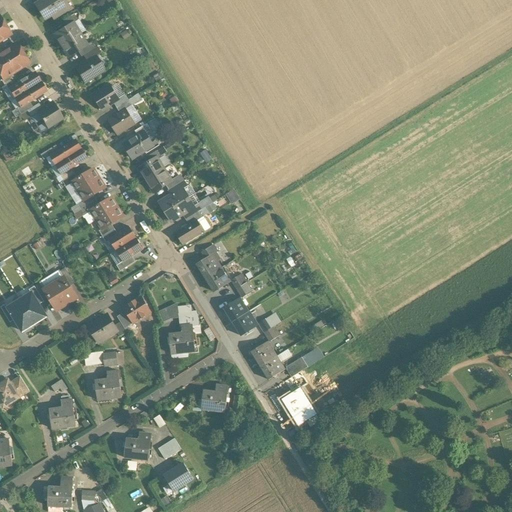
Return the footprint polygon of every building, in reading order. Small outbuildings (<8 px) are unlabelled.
[(44,0),(36,5),(40,11),(42,11),(46,18),(52,14),(55,19),(63,14),(60,9),(66,6),(62,0),(44,0)] [(73,14),(63,21),(66,26),(72,23),(73,23),(77,21),(73,14)] [(66,26),(54,34),(59,42),(59,41),(62,45),(79,34),(73,23),(72,23),(66,26)] [(4,26),(0,28),(0,41),(10,36),(4,26)] [(79,34),(62,45),(65,50),(64,50),(69,58),(78,53),(87,47),(87,46),(79,34)] [(91,43),(87,46),(87,47),(78,53),(81,57),(83,56),(95,48),(91,43)] [(0,54),(0,67),(22,54),(16,45),(0,54)] [(100,54),(96,47),(95,48),(83,56),(86,61),(94,56),(95,58),(100,54)] [(22,54),(0,67),(0,72),(3,78),(4,79),(12,74),(28,64),(22,54)] [(86,61),(75,68),(85,84),(90,80),(92,81),(97,78),(97,76),(95,72),(102,68),(95,58),(94,56),(86,61)] [(12,74),(4,79),(3,78),(0,80),(4,85),(15,79),(12,74)] [(18,84),(10,89),(16,98),(40,83),(34,74),(18,84)] [(15,79),(4,85),(7,91),(10,89),(18,84),(15,79)] [(40,83),(16,98),(21,107),(22,108),(29,103),(46,93),(40,83)] [(111,86),(93,97),(102,111),(114,103),(120,100),(119,99),(111,86)] [(126,95),(119,99),(120,100),(114,103),(117,108),(129,100),(126,95)] [(129,100),(117,108),(120,113),(126,110),(132,106),(129,100)] [(29,103),(22,108),(21,107),(18,109),(22,114),(27,111),(32,108),(29,103)] [(42,109),(38,112),(42,119),(42,120),(44,123),(48,128),(62,120),(52,103),(42,109)] [(32,108),(27,111),(31,117),(38,112),(42,109),(38,104),(32,108)] [(120,113),(108,121),(117,135),(135,125),(126,110),(120,113)] [(147,124),(135,131),(139,137),(146,133),(151,130),(147,124)] [(139,137),(124,146),(132,159),(159,143),(156,138),(151,141),(146,133),(139,137)] [(59,151),(52,156),(58,165),(81,150),(76,141),(59,151)] [(56,146),(46,152),(50,158),(52,156),(59,151),(56,146)] [(163,147),(148,156),(152,162),(158,159),(167,154),(163,147)] [(81,150),(58,165),(63,174),(64,175),(71,170),(87,160),(81,150)] [(152,162),(140,170),(146,181),(164,170),(158,159),(152,162)] [(71,170),(64,175),(63,174),(61,175),(64,181),(74,175),(71,170)] [(77,180),(73,182),(73,183),(79,192),(99,179),(94,170),(77,180)] [(164,170),(146,181),(154,193),(166,186),(172,182),(171,181),(164,170)] [(64,181),(63,182),(66,187),(73,183),(73,182),(77,180),(74,175),(64,181)] [(179,177),(171,181),(172,182),(166,186),(169,191),(169,190),(183,182),(179,177)] [(99,179),(79,192),(84,201),(85,201),(93,196),(105,188),(99,179)] [(183,182),(169,190),(172,195),(182,189),(182,190),(188,186),(185,181),(183,182)] [(230,204),(239,199),(234,188),(225,193),(230,204)] [(172,195),(159,203),(165,213),(188,199),(182,190),(182,189),(172,195)] [(93,196),(85,201),(84,201),(78,205),(82,210),(96,201),(93,196)] [(99,206),(91,211),(91,212),(97,221),(117,208),(111,199),(99,206)] [(188,199),(165,213),(171,222),(184,215),(194,208),(188,199)] [(96,201),(82,210),(85,215),(91,212),(91,211),(99,206),(96,201)] [(199,204),(194,208),(184,215),(187,219),(198,212),(202,210),(199,204)] [(117,208),(97,221),(102,230),(103,230),(111,225),(123,217),(117,208)] [(187,219),(186,220),(189,225),(195,221),(196,222),(202,218),(198,212),(187,219)] [(189,225),(177,232),(184,244),(202,233),(196,222),(195,221),(189,225)] [(111,225),(103,230),(102,230),(99,232),(102,237),(114,230),(111,225)] [(117,235),(109,239),(110,240),(117,251),(137,239),(129,227),(117,235)] [(117,235),(114,230),(102,237),(106,243),(110,240),(109,239),(117,235)] [(137,239),(117,251),(123,262),(124,263),(132,258),(144,250),(137,239)] [(213,246),(201,254),(205,260),(212,255),(212,256),(217,253),(213,246)] [(205,260),(196,266),(205,279),(221,269),(212,256),(212,255),(205,260)] [(132,258),(124,263),(123,262),(117,266),(121,271),(135,262),(132,258)] [(75,284),(65,268),(60,272),(64,278),(65,278),(70,286),(75,284)] [(221,269),(205,279),(214,293),(230,282),(221,269)] [(242,275),(232,281),(238,289),(247,283),(242,275)] [(64,278),(54,284),(66,304),(77,298),(70,286),(65,278),(64,278)] [(247,283),(238,289),(243,298),(252,292),(247,283)] [(49,300),(44,291),(45,290),(41,284),(35,287),(44,302),(44,303),(49,300)] [(45,290),(44,291),(49,300),(56,311),(66,304),(54,284),(45,290)] [(31,293),(39,305),(44,302),(35,287),(30,290),(31,293)] [(19,301),(34,325),(46,317),(39,305),(31,293),(19,301)] [(141,299),(124,309),(126,312),(133,324),(134,325),(151,314),(141,299)] [(240,299),(224,309),(233,322),(248,313),(240,299)] [(15,320),(22,332),(34,325),(19,301),(8,308),(15,320)] [(158,313),(164,324),(171,320),(181,319),(181,314),(180,306),(180,303),(158,313)] [(10,323),(15,320),(8,308),(6,305),(1,308),(10,323)] [(180,306),(181,314),(191,313),(191,311),(191,305),(180,306)] [(197,310),(191,311),(191,313),(192,326),(193,331),(201,331),(199,315),(197,310)] [(133,324),(126,312),(117,318),(120,323),(124,329),(133,324)] [(191,313),(181,314),(181,319),(182,327),(192,326),(191,313)] [(248,313),(233,322),(241,336),(257,326),(248,313)] [(107,317),(89,328),(99,343),(116,332),(113,327),(107,317)] [(269,319),(259,325),(265,333),(274,327),(269,319)] [(120,323),(113,327),(116,332),(119,338),(127,333),(124,329),(120,323)] [(192,326),(182,327),(182,333),(170,334),(171,354),(195,352),(193,331),(192,326)] [(274,327),(265,333),(270,342),(280,336),(274,327)] [(270,352),(265,345),(252,353),(260,366),(276,357),(272,351),(270,352)] [(103,352),(84,355),(86,366),(104,364),(103,355),(103,352)] [(116,353),(117,365),(125,364),(123,352),(116,353)] [(116,353),(103,355),(104,364),(105,367),(117,365),(116,353)] [(314,364),(308,354),(302,358),(308,367),(314,364)] [(276,357),(260,366),(269,380),(285,370),(276,357)] [(302,358),(286,368),(292,377),(300,372),(308,367),(302,358)] [(109,379),(96,381),(98,400),(122,397),(118,371),(108,373),(109,379)] [(307,384),(300,372),(292,377),(285,382),(292,393),(300,388),(301,388),(307,384)] [(20,378),(10,384),(19,398),(29,392),(20,378)] [(10,384),(7,379),(0,383),(0,401),(4,408),(19,398),(10,384)] [(63,383),(53,387),(56,394),(61,391),(63,395),(68,393),(63,383)] [(227,387),(216,386),(216,392),(204,391),(202,411),(225,413),(227,387)] [(281,400),(298,427),(306,422),(316,416),(318,415),(301,388),(300,388),(292,393),(281,400)] [(244,397),(236,396),(234,409),(242,410),(244,397)] [(72,400),(62,401),(63,409),(50,410),(50,415),(48,416),(48,419),(51,418),(52,429),(60,428),(61,430),(67,430),(67,427),(76,426),(72,400)] [(320,421),(316,416),(306,422),(310,428),(320,421)] [(151,436),(140,434),(139,441),(127,439),(125,459),(149,461),(151,436)] [(0,466),(12,465),(9,440),(0,440),(0,466)] [(175,440),(159,450),(165,460),(181,450),(175,440)] [(127,461),(126,469),(134,470),(136,462),(127,461)] [(184,464),(164,476),(174,492),(193,480),(184,464)] [(61,488),(49,487),(49,492),(44,492),(44,499),(49,499),(48,507),(72,508),(72,479),(62,479),(61,488)] [(95,494),(82,493),(82,501),(95,502),(95,494)]
